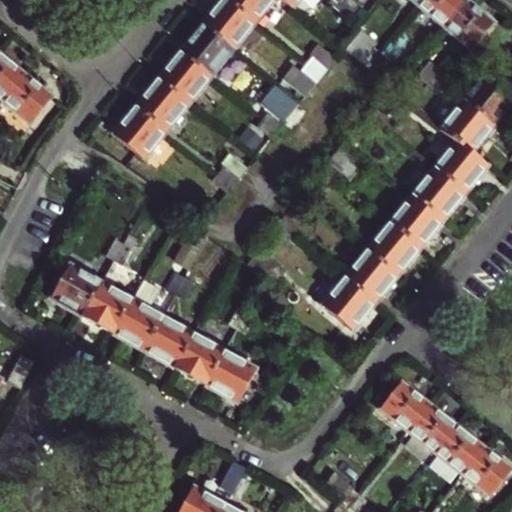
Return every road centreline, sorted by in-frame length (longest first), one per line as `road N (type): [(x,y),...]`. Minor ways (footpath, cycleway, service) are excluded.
road 1 (residential): [(358,87),(231,241),(67,136)]
road 2 (residential): [(383,356),(299,455),(269,463),(237,449)]
road 3 (residential): [(402,333),(511,202)]
road 4 (residential): [(67,136),(0,261)]
road 5 (residential): [(69,354),(0,476)]
road 6 (residential): [(508,423),(402,333)]
road 7 (residential): [(189,421),(69,354)]
road 8 (residential): [(104,82),(28,23),(17,0)]
